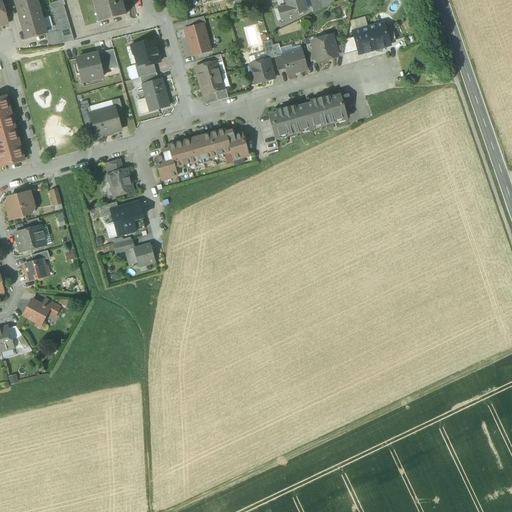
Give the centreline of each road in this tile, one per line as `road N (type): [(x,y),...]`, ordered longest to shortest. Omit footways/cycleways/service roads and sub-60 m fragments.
road 1 (track): [(511,351),(166,511)]
road 2 (secondary): [(511,205),(441,0)]
road 3 (residential): [(192,120),(373,76)]
road 4 (residential): [(0,43),(36,170)]
